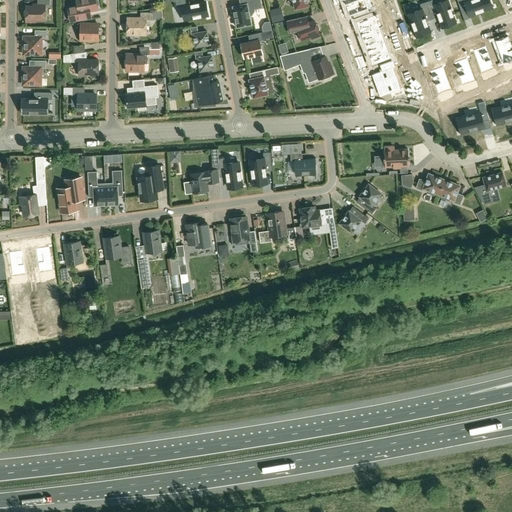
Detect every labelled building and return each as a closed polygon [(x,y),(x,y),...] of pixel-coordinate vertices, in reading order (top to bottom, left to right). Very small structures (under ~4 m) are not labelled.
[(24,11),(24,15),(26,17),(26,20),(36,20),(45,20),(45,8),(45,5),(50,5),(50,0),(42,0),(42,5),(38,5),(38,6),(26,6),(26,8),(26,9),(24,11)] [(76,0),(77,6),(68,8),(70,21),(91,17),(90,11),(97,9),(97,6),(98,5),(99,3),(98,1),(97,0),(76,0)] [(189,0),(178,0),(176,1),(177,7),(181,6),(184,20),(208,15),(205,1),(196,3),(190,4),(189,0)] [(254,9),(261,7),(259,0),(239,0),(241,5),(233,7),(233,6),(232,7),(233,7),(237,26),(236,27),(237,27),(239,27),(250,24),(250,25),(251,25),(251,24),(249,16),(251,15),(254,11),(254,9)] [(292,0),(295,9),(308,6),(307,0),(292,0)] [(355,0),(345,4),(349,15),(359,11),(361,17),(374,12),(372,6),(368,8),(364,0),(355,0)] [(432,0),(426,3),(430,15),(436,13),(438,19),(441,27),(455,23),(446,0),(433,5),(432,0)] [(463,0),(456,0),(461,13),(467,11),(469,16),(483,10),(491,7),(488,0),(470,0),(464,2),(463,0)] [(421,9),(408,14),(416,37),(429,32),(426,23),(424,17),(430,15),(426,3),(420,5),(421,9)] [(269,10),(271,21),(283,19),(281,7),(269,10)] [(162,9),(154,9),(154,13),(157,17),(162,17),(162,9)] [(127,19),(127,34),(146,34),(146,20),(153,20),(153,13),(141,13),(141,19),(127,19)] [(375,15),(356,22),(360,33),(379,26),(378,25),(375,15)] [(301,40),(319,34),(318,31),(319,28),(318,25),(315,24),(314,21),(308,23),(307,16),(286,21),(289,34),(298,32),(301,40)] [(98,40),(98,24),(77,24),(77,33),(80,33),(80,40),(98,40)] [(379,26),(360,33),(364,43),(383,36),(383,37),(387,35),(383,24),(378,25),(379,26)] [(195,47),(209,45),(207,31),(198,32),(197,26),(190,27),(191,34),(193,34),(195,47)] [(35,37),(24,37),(23,54),(41,55),(41,37),(46,37),(46,30),(35,30),(35,37)] [(271,30),(259,33),(261,40),(273,38),(271,30)] [(383,36),(364,43),(368,54),(387,47),(383,37),(383,36)] [(508,36),(495,40),(503,63),(511,59),(511,45),(511,46),(508,36)] [(241,44),(244,58),(262,54),(259,40),(241,44)] [(286,43),(279,44),(281,53),(287,52),(286,43)] [(486,46),(473,51),(481,73),(494,68),(496,73),(502,71),(496,54),(490,56),(486,46)] [(140,55),(130,55),(126,55),(126,60),(125,60),(125,66),(126,66),(126,70),(147,70),(147,55),(149,55),(149,47),(140,47),(140,55)] [(387,47),(368,54),(372,65),(391,58),(387,47)] [(308,49),(280,56),(284,70),(300,63),(304,72),(315,68),(319,79),(321,78),(324,79),(328,78),(329,75),(332,74),(328,63),(325,56),(324,57),(312,61),(308,49)] [(214,69),(212,56),(202,57),(201,51),(195,52),(196,58),(198,58),(200,71),(214,69)] [(176,58),(168,59),(169,66),(177,65),(176,58)] [(457,73),(451,76),(457,93),(463,90),(461,86),(474,81),(466,58),(453,63),(457,73)] [(23,85),(40,85),(41,68),(45,68),(46,61),(29,60),(29,67),(23,67),(23,85)] [(98,63),(98,60),(79,60),(79,76),(86,76),(86,74),(98,74),(98,71),(100,69),(100,65),(98,63)] [(381,71),(371,74),(375,86),(399,77),(392,60),(379,65),(381,71)] [(433,81),(427,84),(433,101),(439,98),(437,94),(451,89),(442,66),(429,71),(433,81)] [(264,70),(266,76),(279,73),(277,67),(264,70)] [(218,80),(214,81),(213,75),(193,79),(199,105),(214,105),(214,102),(222,101),(218,80)] [(263,76),(249,80),(253,98),(268,94),(263,76)] [(399,77),(375,86),(379,97),(390,93),(393,101),(406,96),(399,77)] [(175,83),(167,85),(170,97),(178,95),(175,83)] [(145,106),(146,106),(146,98),(158,97),(157,85),(129,88),(129,94),(125,94),(127,108),(137,107),(137,110),(146,109),(145,106)] [(23,99),(23,113),(47,113),(47,99),(52,99),(52,93),(34,93),(34,99),(23,99)] [(78,109),(80,110),(85,110),(86,111),(90,111),(91,110),(96,110),(96,95),(84,94),(78,94),(78,109)] [(511,105),(492,111),(495,125),(504,122),(511,120),(511,105)] [(480,114),(456,120),(460,134),(468,132),(483,128),(482,123),(488,121),(485,108),(478,110),(480,114)] [(384,158),(382,158),(382,167),(409,166),(408,149),(394,150),(394,147),(384,147),(384,150),(384,158)] [(192,183),(185,184),(186,194),(194,193),(197,192),(199,194),(203,193),(205,191),(208,191),(207,184),(220,182),(219,178),(218,161),(218,149),(211,149),(212,170),(204,171),(204,172),(191,174),(192,183)] [(170,162),(181,161),(180,150),(169,151),(170,162)] [(264,158),(250,160),(253,184),(267,182),(266,178),(265,172),(272,171),(271,153),(263,154),(264,158)] [(316,164),(316,158),(309,159),(309,160),(302,160),(302,153),(290,154),(291,161),(295,161),(296,175),(315,174),(315,164),(316,164)] [(224,159),(218,160),(219,178),(226,177),(227,183),(228,188),(242,186),(238,162),(225,164),(224,159)] [(157,199),(156,190),(163,189),(159,165),(146,167),(147,176),(138,177),(141,201),(157,199)] [(113,182),(105,183),(106,205),(107,205),(117,204),(118,204),(118,196),(123,195),(121,170),(112,170),(113,182)] [(97,171),(87,172),(89,197),(94,197),(94,205),(95,205),(106,205),(105,183),(97,183),(97,171)] [(506,186),(502,172),(483,177),(485,185),(475,188),(484,204),(492,202),(489,190),(506,186)] [(37,186),(33,186),(34,195),(35,195),(36,200),(46,199),(45,173),(37,174),(37,186)] [(402,183),(413,182),(412,174),(401,175),(402,183)] [(454,200),(460,185),(428,174),(423,188),(427,190),(426,192),(434,195),(435,193),(442,195),(441,198),(449,201),(450,198),(454,200)] [(66,187),(57,189),(61,212),(77,210),(76,200),(75,192),(83,191),(81,177),(70,179),(66,180),(65,180),(65,181),(66,187)] [(381,193),(368,184),(359,197),(360,197),(356,202),(372,213),(375,209),(372,206),(381,193)] [(34,195),(20,197),(20,202),(21,205),(23,204),(24,211),(24,216),(27,215),(29,217),(34,216),(35,214),(38,214),(36,200),(35,195),(34,195)] [(300,208),(303,227),(326,223),(324,209),(315,211),(314,206),(300,208)] [(348,211),(339,223),(352,233),(361,220),(365,223),(368,218),(353,206),(349,211),(348,211)] [(414,219),(413,206),(403,206),(404,220),(414,219)] [(482,210),(476,213),(480,222),(487,218),(482,210)] [(286,235),(285,229),(282,211),(267,213),(270,230),(259,232),(260,243),(272,241),(271,237),(286,235)] [(250,243),(248,231),(246,216),(230,218),(233,236),(231,236),(232,245),(249,243),(251,252),(258,251),(256,242),(250,243)] [(200,223),(186,225),(187,232),(189,244),(195,244),(195,248),(210,245),(207,224),(200,225),(200,223)] [(289,239),(296,238),(295,227),(287,228),(289,239)] [(158,231),(144,233),(146,252),(161,250),(158,231)] [(119,236),(104,238),(107,258),(118,256),(122,256),(131,255),(129,246),(120,247),(119,236)] [(65,244),(67,264),(82,262),(79,242),(65,244)] [(217,245),(218,256),(228,255),(227,244),(217,245)] [(185,256),(183,245),(176,246),(178,257),(185,256)] [(36,259),(30,260),(32,278),(39,277),(38,272),(52,270),(49,246),(35,248),(36,259)] [(22,250),(8,252),(12,276),(25,274),(26,279),(32,278),(30,260),(23,261),(22,250)] [(147,258),(137,259),(140,277),(149,276),(147,258)] [(297,260),(288,262),(291,271),(299,269),(297,260)] [(186,263),(178,264),(180,275),(187,274),(186,263)] [(106,264),(100,265),(102,277),(108,276),(106,264)] [(68,280),(67,268),(60,269),(62,281),(68,280)] [(178,274),(171,275),(172,291),(179,290),(178,274)] [(188,281),(181,282),(183,293),(190,292),(188,281)]
